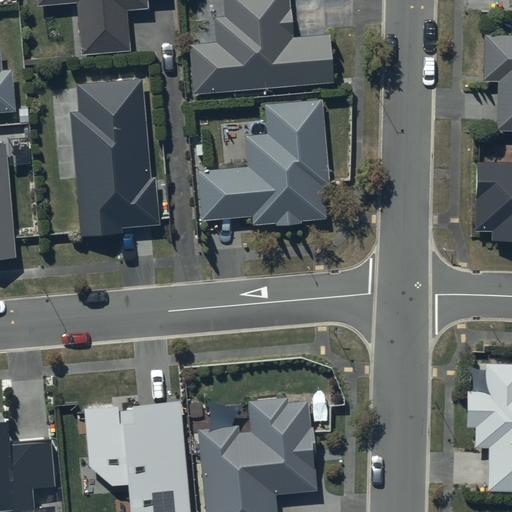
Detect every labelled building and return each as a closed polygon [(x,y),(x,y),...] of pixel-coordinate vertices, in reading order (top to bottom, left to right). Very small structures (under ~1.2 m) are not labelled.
[(38,0),(38,1),(47,0),(76,0),(82,50),(130,46),(126,6),(147,4),(146,0),(38,0)] [(216,39),(190,41),(193,90),(333,78),(329,31),(293,34),(290,4),(288,5),(287,0),(224,0),(225,13),(214,14),(216,39)] [(511,31),(479,31),(479,75),(493,75),(492,125),(511,125),(511,31)] [(0,110),(13,110),(11,68),(2,68),(0,44),(0,43),(0,110)] [(141,76),(76,81),(78,107),(70,108),(81,232),(122,229),(121,223),(157,220),(154,175),(149,175),(141,76)] [(329,183),(320,95),(266,102),(269,132),(244,134),(247,162),(196,167),(201,217),(252,212),(252,219),(276,216),(276,222),(300,219),(300,217),(327,214),(324,184),(329,183)] [(6,143),(0,143),(0,255),(16,255),(6,143)] [(511,159),(471,158),(469,226),(486,227),(486,236),(511,236),(511,159)] [(511,360),(481,360),(481,364),(477,364),(477,368),(471,367),(471,387),(463,387),(461,395),(461,426),(470,426),(470,444),(482,444),(482,488),(511,488),(511,360)] [(287,401),(286,393),(247,397),(250,428),(238,429),(237,423),(198,426),(206,511),(276,511),(275,491),(318,487),(312,425),(310,425),(307,399),(287,401)] [(189,511),(179,397),(124,401),(124,407),(119,408),(118,401),(84,403),(88,462),(110,480),(128,479),(129,511),(189,511)] [(56,511),(55,502),(33,504),(31,484),(53,481),(49,438),(9,442),(7,415),(0,415),(0,511),(56,511)]
